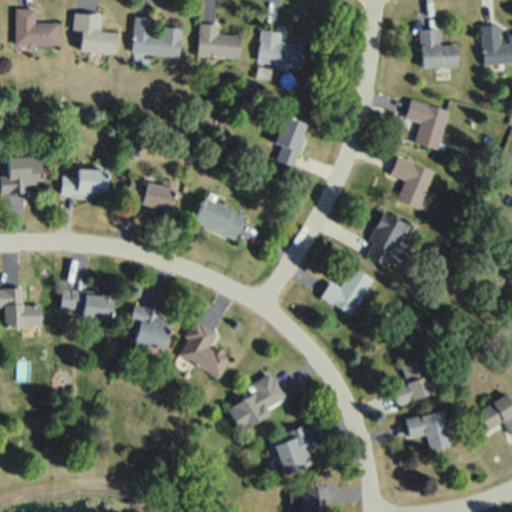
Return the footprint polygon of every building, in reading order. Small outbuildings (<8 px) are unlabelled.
[(57,44),(57,20),(34,20),(34,6),(14,6),(14,44),(57,44)] [(99,29),(100,12),(72,11),(71,28),(79,29),(79,49),(115,51),(115,30),(99,29)] [(177,55),(180,26),(154,24),(155,17),(133,15),(130,51),(177,55)] [(238,33),(217,32),(217,22),(197,21),(196,53),(237,55),(238,33)] [(511,32),(507,32),(508,41),(498,42),(497,22),(479,23),(481,63),(511,60),(511,32)] [(419,65),(456,64),(455,42),(438,43),(437,26),(418,27),(419,65)] [(297,65),(300,42),(278,40),(279,30),(259,28),(255,60),(297,65)] [(436,147),(446,107),(408,97),(403,116),(417,120),(412,141),(436,147)] [(304,119),(271,112),(269,123),(277,125),(272,142),(277,143),(274,160),(293,164),(304,119)] [(0,188),(40,188),(40,154),(5,154),(5,173),(0,173),(0,188)] [(394,198),(417,206),(431,168),(394,154),(387,172),(402,178),(394,198)] [(104,167),(75,167),(75,173),(59,173),(60,193),(104,193),(104,167)] [(125,199),(169,208),(173,186),(129,178),(125,199)] [(243,213),(203,195),(192,220),(232,238),(243,213)] [(398,241),(407,222),(381,210),(361,252),(386,263),(390,253),(399,257),(405,244),(398,241)] [(327,279),(318,296),(350,312),(370,275),(348,264),(338,285),(327,279)] [(0,304),(2,305),(2,325),(39,324),(38,302),(21,303),(21,286),(0,286),(0,304)] [(109,317),(111,292),(60,287),(58,308),(80,310),(80,315),(109,317)] [(160,319),(163,310),(132,302),(128,319),(137,321),(132,341),(162,348),(168,321),(160,319)] [(207,343),(214,329),(190,318),(174,355),(218,374),(228,352),(207,343)] [(431,390),(418,356),(398,364),(404,379),(388,385),(396,404),(431,390)] [(269,413),(264,403),(281,395),(269,370),(248,379),(253,390),(225,403),(237,428),(269,413)] [(511,432),(511,399),(507,391),(474,409),(485,428),(501,420),(509,434),(511,432)] [(403,416),(408,436),(424,432),(427,448),(448,444),(441,408),(403,416)] [(282,472),(314,460),(301,424),(269,436),(282,472)] [(286,489),(287,511),(316,511),(315,487),(286,489)]
